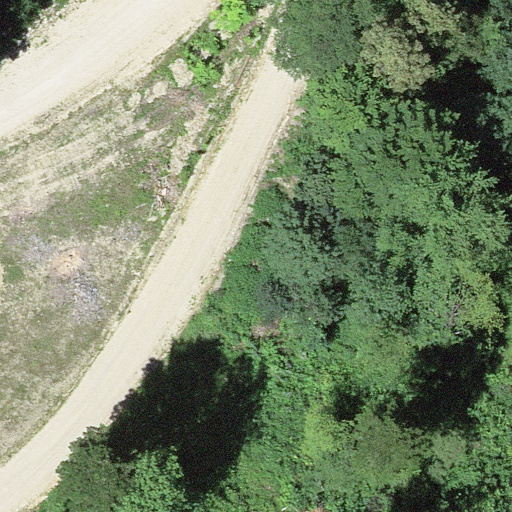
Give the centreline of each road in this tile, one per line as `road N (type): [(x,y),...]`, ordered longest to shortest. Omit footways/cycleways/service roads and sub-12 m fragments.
road 1 (track): [(0,494),(113,377),(162,306),(295,57),(315,0)]
road 2 (track): [(174,0),(51,103),(0,130)]
